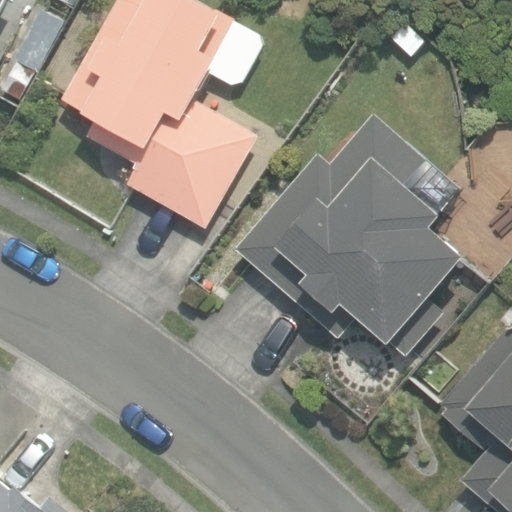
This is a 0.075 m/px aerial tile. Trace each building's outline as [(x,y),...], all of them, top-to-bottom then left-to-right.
[(0,0),(0,30),(16,0),(0,0)] [(135,182),(211,225),(262,135),(201,101),(225,59),(220,56),(241,19),(208,0),(127,0),(71,100),(103,119),(94,134),(146,163),(135,182)] [(47,69),(69,21),(43,9),(20,57),(47,69)] [(4,90),(24,101),(40,72),(21,61),(4,90)] [(364,315),(411,356),(449,313),(437,302),(474,259),(439,228),(450,215),(445,210),(465,188),(379,113),(335,164),(322,153),(240,247),(344,339),(364,315)] [(464,480),(502,511),(511,511),(511,329),(446,406),(451,410),(447,414),(490,450),(464,480)] [(0,511),(73,511),(55,496),(48,503),(25,485),(21,490),(0,472),(0,511)]
